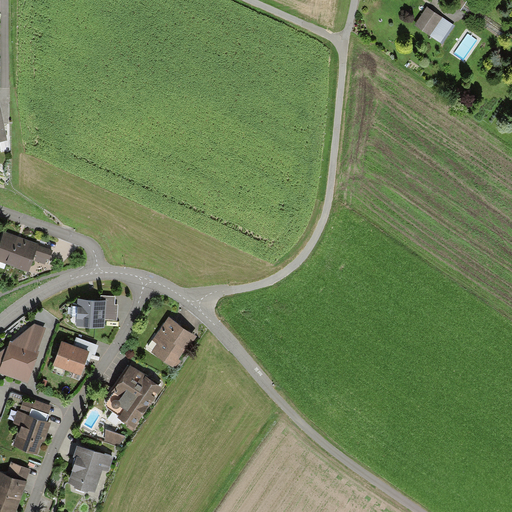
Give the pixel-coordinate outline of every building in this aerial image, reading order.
[(455,25),(428,7),(415,25),(443,44),(455,25)] [(54,246),(5,229),(0,243),(0,260),(30,271),(34,259),(48,264),(54,246)] [(115,301),(116,294),(101,293),(101,296),(78,295),(76,323),(106,325),(106,318),(118,319),(119,302),(115,301)] [(196,332),(169,314),(153,338),(157,341),(151,349),(174,364),(183,349),(185,350),(196,332)] [(7,346),(1,350),(0,352),(0,370),(28,381),(40,347),(38,347),(46,326),(35,322),(13,338),(10,338),(7,346)] [(76,341),(63,337),(54,360),(81,370),(85,359),(89,349),(95,352),(99,343),(78,335),(76,341)] [(163,383),(131,361),(108,397),(107,405),(120,413),(119,415),(129,421),(127,424),(134,429),(138,422),(137,421),(163,383)] [(24,398),(20,410),(47,419),(52,404),(35,398),(34,401),(24,398)] [(20,410),(18,409),(13,423),(20,425),(14,443),(37,450),(41,439),(45,438),(51,420),(47,419),(20,410)] [(126,434),(106,427),(105,440),(118,445),(126,434)] [(114,453),(77,440),(74,451),(77,452),(68,479),(74,481),(74,483),(88,488),(89,486),(96,488),(103,466),(109,468),(114,453)] [(0,509),(8,511),(15,511),(30,467),(3,458),(0,466),(0,509)]
